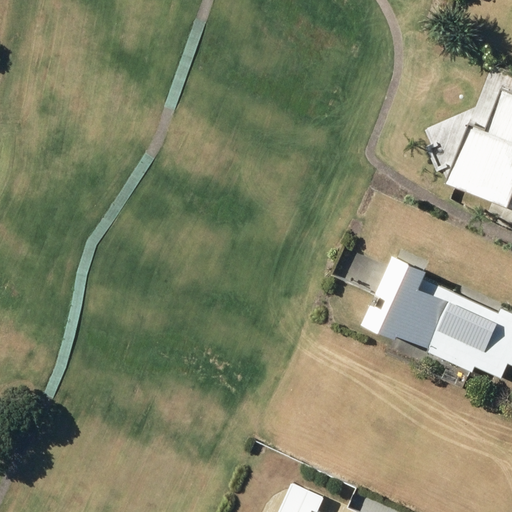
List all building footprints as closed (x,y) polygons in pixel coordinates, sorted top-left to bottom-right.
[(511,89),(498,83),(480,127),(465,121),(441,179),(511,206),(511,211),(511,215),(511,89)] [(442,130),(433,142),(446,151),(454,138),(442,130)] [(427,294),(409,333),(427,342),(424,348),(469,370),(472,362),(498,375),(505,360),(511,362),(511,311),(498,304),(495,310),(417,273),(419,269),(392,256),(363,317),(390,330),(411,286),(427,294)] [(338,299),(335,310),(342,312),(345,301),(338,299)] [(266,511),(252,506),(249,511),(339,511),(295,492),(286,511),(266,511)]
